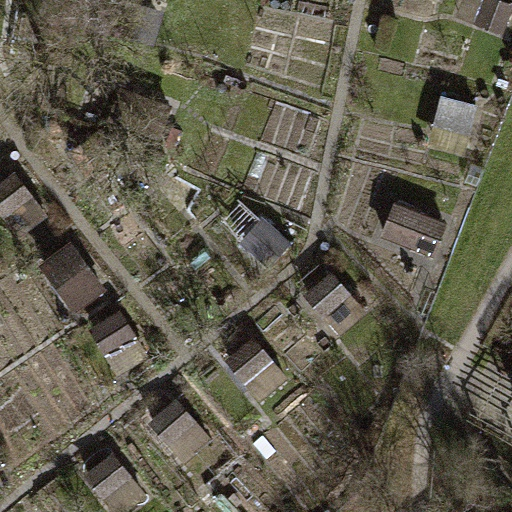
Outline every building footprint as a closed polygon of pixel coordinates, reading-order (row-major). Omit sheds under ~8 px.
[(506,31),(511,12),(511,0),(463,0),(459,15),(506,31)] [(466,152),(479,102),(442,93),(429,143),(466,152)] [(0,207),(18,234),(49,212),(17,167),(0,179),(0,207)] [(436,253),(449,219),(397,199),(384,232),(436,253)] [(79,309),(109,287),(73,238),(43,260),(79,309)] [(341,333),(370,308),(333,266),(304,291),(341,333)] [(91,324),(119,372),(150,354),(122,306),(91,324)] [(290,374),(255,332),(226,356),(260,399),(290,374)] [(231,461),(178,395),(150,417),(203,483),(231,461)] [(118,511),(124,511),(149,492),(114,449),(86,471),(118,511)]
